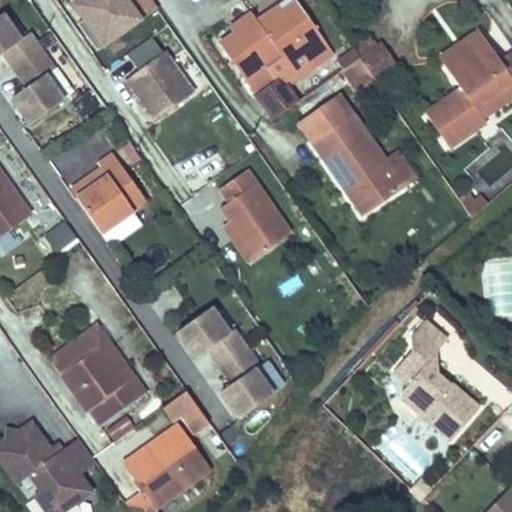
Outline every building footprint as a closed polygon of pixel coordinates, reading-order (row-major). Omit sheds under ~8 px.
[(97,53),(141,22),(133,12),(150,0),(149,0),(67,0),(62,4),(97,53)] [(233,35),(219,45),(245,82),(267,67),(276,81),(255,96),(270,119),(301,98),(290,82),(311,68),(303,55),(322,42),(294,3),(279,13),(282,16),(275,21),(269,13),(255,22),(250,16),(237,24),(243,33),(236,38),(233,35)] [(276,8),(269,13),(275,21),(282,16),(279,13),(276,8)] [(60,100),(42,75),(51,68),(25,33),(16,39),(0,16),(0,51),(25,86),(17,91),(23,100),(15,105),(27,123),(60,100)] [(237,24),(230,30),(233,35),(236,38),(243,33),(237,24)] [(460,91),(424,115),(448,150),(484,125),(480,120),(475,112),(511,85),(511,55),(499,64),(479,36),(440,63),(460,91)] [(369,37),(351,48),(352,49),(358,58),(373,79),(376,83),(397,68),(381,44),(376,47),(369,37)] [(141,71),(164,55),(153,39),(130,56),(141,71)] [(322,42),(303,55),(311,68),(331,54),(322,42)] [(340,60),(345,68),(358,58),(352,49),(339,58),(340,60)] [(191,93),(164,55),(141,71),(138,73),(160,106),(149,114),(153,120),(191,93)] [(345,68),(340,71),(355,91),(373,79),(358,58),(345,68)] [(267,67),(245,82),(255,96),(276,81),(267,67)] [(397,68),(376,83),(381,90),(402,75),(397,68)] [(160,106),(138,73),(126,82),(149,114),(160,106)] [(511,85),(475,112),(480,120),(511,97),(511,85)] [(23,100),(17,91),(9,97),(15,105),(23,100)] [(300,127),(311,143),(351,117),(339,100),(300,127)] [(401,188),(382,161),(382,160),(351,117),(311,143),(326,163),(346,193),(363,216),(401,188)] [(394,153),(382,161),(401,188),(413,180),(394,153)] [(105,176),(74,198),(98,232),(143,201),(110,154),(96,164),(98,166),(105,176)] [(98,166),(67,188),(74,198),(105,176),(98,166)] [(220,209),(229,222),(255,259),(290,234),(246,172),(220,190),(229,204),(220,209)] [(5,184),(0,176),(0,235),(28,216),(11,192),(7,194),(2,187),(5,184)] [(11,192),(5,184),(2,187),(7,194),(11,192)] [(464,210),(478,230),(494,216),(487,207),(479,214),(473,204),(464,210)] [(255,259),(229,222),(222,228),(247,264),(255,259)] [(75,240),(63,224),(47,235),(59,251),(75,240)] [(59,251),(47,235),(43,238),(55,254),(59,251)] [(320,283),(289,306),(307,332),(339,311),(320,283)] [(148,300),(160,319),(185,303),(173,284),(148,300)] [(257,370),(232,334),(227,337),(209,311),(209,312),(177,334),(189,352),(198,347),(203,355),(207,352),(232,386),(227,389),(233,397),(225,403),(238,421),(238,422),(271,398),(253,373),(257,370)] [(393,372),(407,384),(401,391),(402,399),(418,412),(426,412),(426,420),(448,439),(452,439),(477,410),(477,406),(454,386),(451,387),(447,390),(444,391),(433,382),(438,376),(440,374),(437,371),(436,352),(447,338),(425,319),(411,336),(411,351),(393,372)] [(98,324),(48,360),(59,374),(96,348),(122,384),(135,375),(98,324)] [(203,355),(198,347),(189,352),(195,361),(203,355)] [(96,348),(59,374),(85,411),(87,409),(99,426),(147,392),(135,375),(122,384),(96,348)] [(438,376),(433,382),(444,391),(447,390),(451,387),(438,376)] [(233,397),(227,389),(219,395),(225,403),(233,397)] [(162,406),(180,432),(160,446),(169,458),(134,483),(146,500),(129,511),(162,511),(212,477),(187,442),(208,426),(183,390),(162,406)] [(125,415),(95,431),(101,442),(131,426),(125,415)] [(4,442),(0,444),(0,461),(16,484),(28,476),(39,491),(52,510),(65,501),(75,502),(90,492),(78,475),(61,450),(53,456),(48,448),(40,447),(38,444),(39,436),(30,423),(18,432),(6,430),(4,442)] [(77,439),(61,450),(78,475),(95,463),(91,459),(77,439)] [(160,446),(125,471),(134,483),(169,458),(160,446)] [(511,511),(511,485),(485,511),(511,511)] [(39,491),(33,496),(44,511),(61,511),(75,502),(65,501),(52,510),(39,491)]
